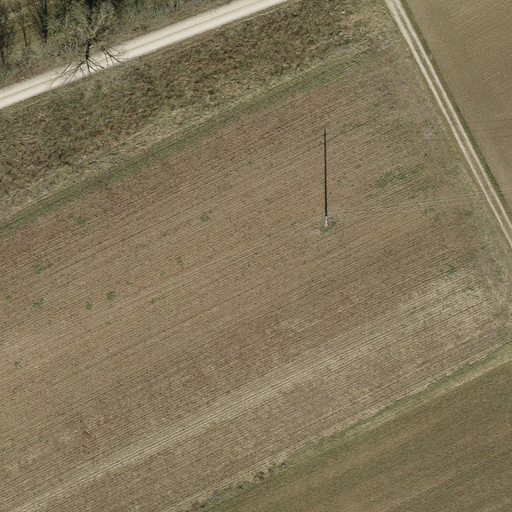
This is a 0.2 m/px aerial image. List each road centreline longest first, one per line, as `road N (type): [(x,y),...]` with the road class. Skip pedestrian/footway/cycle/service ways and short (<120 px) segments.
road 1 (track): [(268,0),(0,101)]
road 2 (track): [(511,236),(392,0)]
